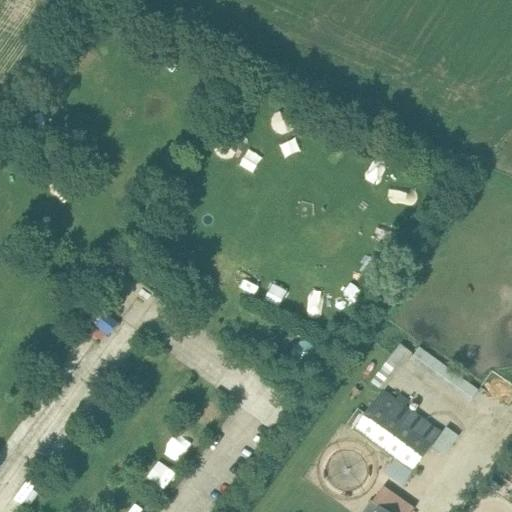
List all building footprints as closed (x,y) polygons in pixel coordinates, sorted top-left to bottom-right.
[(384,389),(413,350),(403,342),(374,381),(384,389)] [(423,346),(413,360),(474,402),(483,388),(423,346)] [(381,389),(352,431),(412,473),(441,431),(381,389)] [(346,434),(334,451),(340,455),(352,438),(346,434)] [(361,511),(411,511),(414,509),(381,485),(361,511)]
